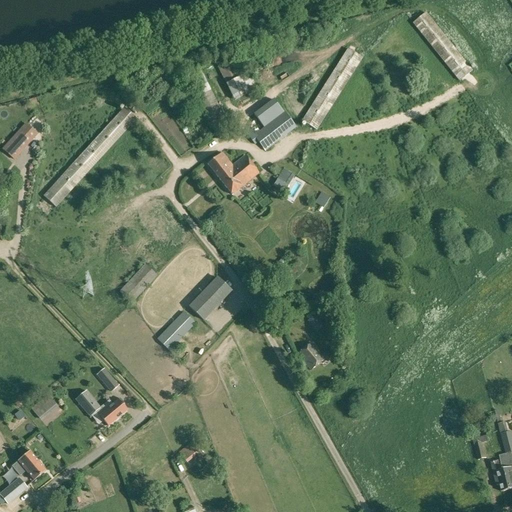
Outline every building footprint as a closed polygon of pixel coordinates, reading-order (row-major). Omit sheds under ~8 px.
[(412,23),(459,82),(472,71),(426,13),(412,23)] [(301,121),(316,131),(362,58),(347,49),(301,121)] [(214,61),(234,101),(253,91),(258,88),(250,71),(240,76),(227,53),(214,61)] [(182,70),(217,137),(231,130),(197,62),(182,70)] [(43,196),(56,208),(137,119),(124,108),(43,196)] [(258,142),(265,152),(297,127),(284,112),(281,114),(278,109),(275,112),(278,116),(255,133),(252,129),(246,133),(255,145),(258,142)] [(38,135),(25,123),(2,149),(14,161),(38,135)] [(207,165),(231,195),(242,187),(259,174),(245,156),(232,166),(222,153),(207,165)] [(294,176),(284,169),(278,179),(288,186),(294,176)] [(288,186),(278,179),(273,186),(284,192),(288,186)] [(315,203),(324,208),(330,197),(322,192),(315,203)] [(119,292),(131,304),(157,276),(145,264),(119,292)] [(189,307),(203,321),(231,292),(217,278),(189,307)] [(169,351),(174,355),(183,346),(178,342),(196,324),(183,312),(157,339),(169,352),(169,351)] [(311,326),(317,332),(324,326),(319,319),(311,326)] [(297,355),(311,371),(325,359),(311,343),(297,355)] [(96,376),(111,393),(119,386),(104,369),(96,376)] [(104,421),(108,426),(117,419),(105,404),(100,408),(86,392),(76,400),(89,417),(91,416),(99,425),(104,421)] [(33,413),(40,421),(57,406),(51,398),(33,413)] [(105,404),(117,419),(127,411),(122,405),(124,404),(120,398),(112,405),(109,401),(105,404)] [(21,410),(14,415),(19,421),(25,416),(21,410)] [(509,483),(511,490),(511,489),(511,458),(511,453),(511,452),(511,434),(511,433),(511,431),(508,432),(506,426),(499,428),(505,454),(499,456),(500,460),(500,461),(502,470),(504,469),(507,483),(509,483)] [(472,436),(478,460),(486,458),(482,443),(488,442),(486,432),(472,436)] [(179,453),(188,463),(196,455),(200,459),(205,455),(193,441),(179,453)] [(18,462),(34,481),(45,471),(29,452),(18,462)] [(500,485),(502,492),(511,490),(509,483),(507,483),(504,469),(502,470),(500,461),(491,463),(497,486),(500,485)] [(0,494),(0,495),(8,505),(27,489),(19,479),(0,494)]
